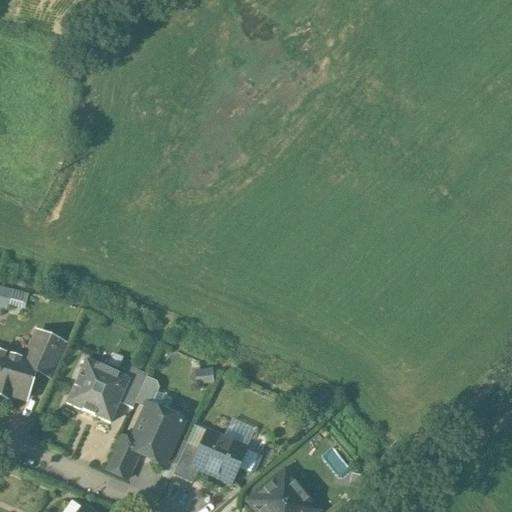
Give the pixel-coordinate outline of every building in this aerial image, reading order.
[(0,305),(25,310),(28,293),(0,287),(0,305)] [(47,338),(36,364),(37,365),(35,372),(52,380),(67,347),(47,338)] [(36,364),(0,353),(0,396),(9,400),(11,396),(26,401),(35,372),(37,365),(36,364)] [(121,377),(86,362),(67,405),(111,425),(120,404),(130,381),(121,377)] [(148,377),(125,367),(121,377),(130,381),(120,404),(133,410),(148,377)] [(184,423),(148,407),(132,443),(128,450),(140,456),(165,467),(184,423)] [(246,451),(208,434),(201,450),(193,467),(199,470),(231,485),(246,451)] [(132,443),(121,438),(106,471),(128,481),(140,456),(128,450),(132,443)] [(188,444),(173,477),(192,486),(199,470),(193,467),(201,450),(188,444)] [(281,476),(249,503),(255,511),(318,511),(297,487),(293,491),(281,476)]
